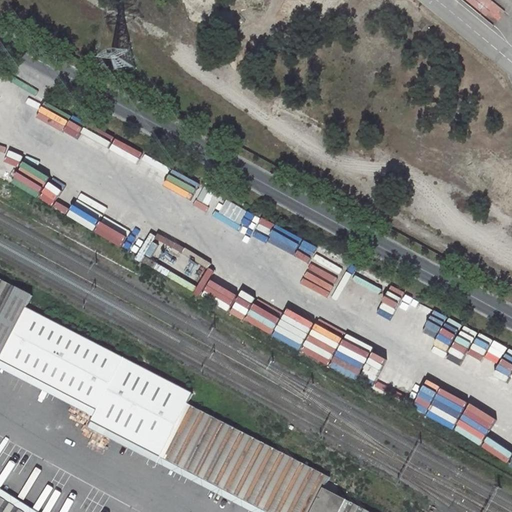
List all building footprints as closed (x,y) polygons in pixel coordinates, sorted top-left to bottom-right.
[(40,198),(55,166),(29,154),(14,186),(40,198)] [(59,167),(40,200),(95,231),(101,220),(75,206),(88,184),(59,167)] [(124,246),(137,218),(110,206),(97,235),(124,246)] [(165,233),(160,242),(184,252),(188,243),(165,233)] [(219,304),(218,306),(245,321),(257,300),(242,292),(246,285),(233,278),(231,283),(208,271),(196,292),(219,304)] [(0,360),(26,309),(32,297),(0,279),(0,360)] [(412,302),(387,286),(376,303),(402,319),(412,302)] [(0,360),(97,411),(123,358),(26,309),(0,360)] [(292,344),(301,321),(273,311),(264,334),(292,344)] [(392,398),(408,366),(337,330),(323,359),(351,373),(351,374),(379,389),(378,391),(392,398)] [(329,477),(188,403),(193,394),(123,358),(97,411),(91,421),(160,457),(266,511),(311,511),(324,488),(329,477)] [(479,445),(484,436),(469,427),(464,436),(479,445)] [(340,511),(347,500),(324,488),(311,511),(340,511)] [(25,511),(0,496),(0,511),(25,511)] [(369,511),(347,500),(340,511),(369,511)]
